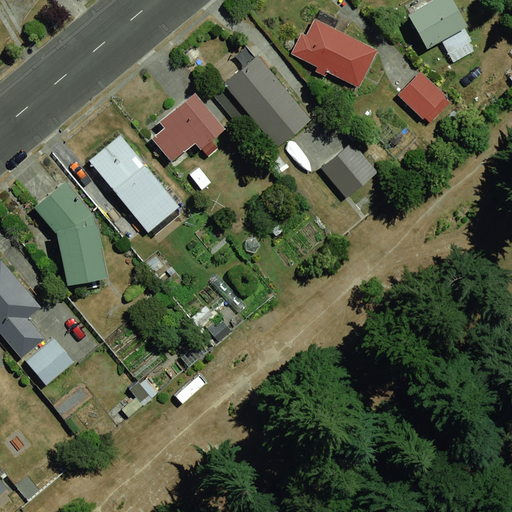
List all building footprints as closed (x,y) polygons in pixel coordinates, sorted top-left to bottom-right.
[(450,0),(408,0),(398,5),(424,56),(468,35),(450,0)] [(301,8),(279,49),(349,87),(371,46),(301,8)] [(247,49),(212,79),(272,149),(307,119),(247,49)] [(406,66),(386,88),(417,118),(438,95),(406,66)] [(192,83),(140,128),(174,167),(226,122),(192,83)] [(114,130),(82,157),(142,230),(174,203),(114,130)] [(340,138),(307,164),(334,199),(368,173),(340,138)] [(60,180),(30,205),(57,233),(65,278),(110,269),(103,229),(60,180)] [(0,265),(0,336),(37,379),(63,356),(26,314),(35,306),(0,265)] [(215,280),(204,291),(226,312),(236,302),(215,280)] [(141,323),(162,299),(149,288),(129,313),(141,323)] [(150,330),(160,343),(180,328),(170,315),(150,330)] [(122,358),(134,375),(159,357),(147,340),(122,358)]
